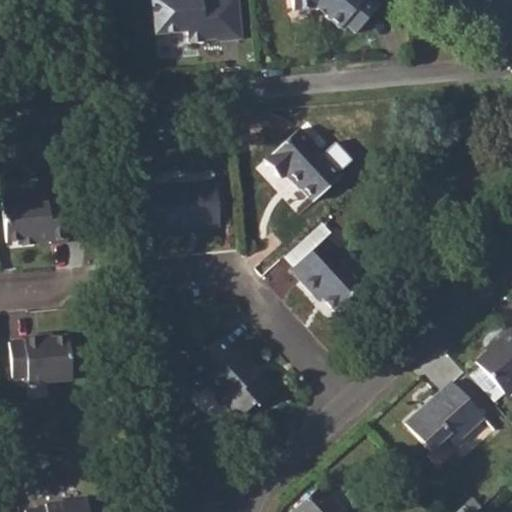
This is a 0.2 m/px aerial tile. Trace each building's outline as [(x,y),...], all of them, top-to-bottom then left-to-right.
[(187,39),(204,38),(218,37),(218,41),(237,40),(240,36),(237,0),(150,0),(153,34),(186,31),(187,39)] [(289,0),(291,10),(317,8),(339,27),(343,23),(354,32),(377,6),(370,0),(289,0)] [(301,137),(267,167),(282,185),(290,178),(315,205),(341,182),(301,137)] [(215,183),(139,190),(142,230),(159,229),(160,232),(197,229),(197,225),(218,223),(215,183)] [(18,189),(0,191),(0,220),(2,236),(29,233),(29,236),(48,234),(48,238),(63,236),(60,193),(43,194),(43,191),(23,192),(23,190),(18,189)] [(336,229),(290,271),(313,296),(317,292),(334,311),(366,281),(339,250),(347,241),(336,229)] [(511,331),(475,363),(504,394),(511,386),(511,331)] [(19,340),(5,342),(8,375),(22,374),(23,382),(67,377),(64,335),(35,338),(35,332),(18,334),(19,340)] [(183,370),(198,386),(202,382),(208,388),(238,420),(253,407),(257,410),(273,395),(259,380),(261,377),(239,352),(236,354),(220,337),(183,370)] [(450,383),(404,425),(429,452),(446,438),(452,444),(481,418),(450,383)] [(342,511),(320,487),(292,511),(342,511)] [(26,510),(26,511),(87,511),(86,498),(46,501),(46,508),(26,510)]
